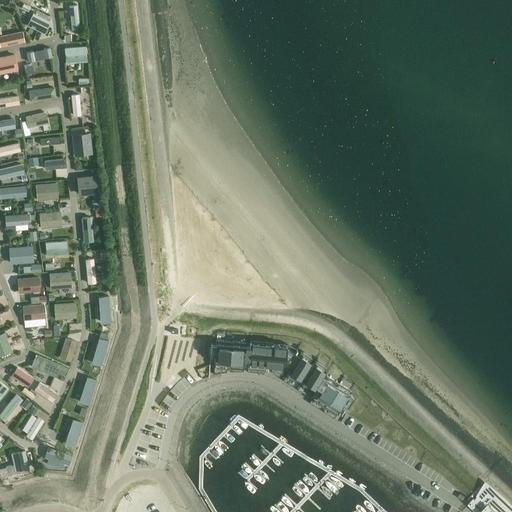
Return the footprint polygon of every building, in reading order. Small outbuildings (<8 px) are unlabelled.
[(71,29),(79,28),(77,4),(69,5),(71,29)] [(44,33),(50,21),(34,13),(28,25),(44,33)] [(0,44),(0,46),(24,41),(22,32),(0,36),(0,44)] [(86,60),(85,46),(65,49),(66,62),(86,60)] [(26,53),(28,62),(52,57),(50,48),(26,53)] [(0,57),(0,72),(17,69),(14,55),(0,57)] [(31,99),(55,96),(53,87),(29,91),(31,99)] [(71,95),(73,115),(81,114),(79,94),(71,95)] [(0,106),(19,104),(17,96),(0,98),(0,106)] [(27,121),(21,122),(24,136),(30,135),(29,127),(42,125),(41,119),(46,118),(45,113),(26,117),(27,121)] [(15,127),(13,119),(0,120),(0,134),(1,133),(0,130),(15,127)] [(89,149),(88,134),(73,136),(75,150),(89,149)] [(60,136),(40,138),(41,145),(60,143),(60,136)] [(0,154),(20,150),(18,143),(0,146),(0,154)] [(45,161),(46,169),(64,167),(63,159),(45,161)] [(21,164),(0,168),(0,178),(23,173),(21,164)] [(97,176),(78,178),(79,194),(99,192),(97,176)] [(57,198),(56,183),(36,185),(37,200),(57,198)] [(0,188),(0,197),(2,198),(6,198),(7,196),(25,195),(25,187),(0,188)] [(100,200),(92,201),(93,208),(101,207),(100,200)] [(41,228),(61,226),(60,211),(39,213),(41,228)] [(28,213),(5,216),(6,224),(7,224),(8,229),(16,228),(16,225),(29,223),(28,213)] [(92,241),(90,217),(82,218),(84,242),(92,241)] [(35,225),(27,226),(29,234),(36,232),(35,225)] [(46,255),(67,254),(66,241),(45,242),(46,255)] [(9,248),(10,263),(32,261),(31,246),(9,248)] [(104,273),(95,274),(93,259),(85,259),(88,283),(96,282),(95,281),(105,280),(104,273)] [(51,289),(71,287),(70,272),(50,274),(51,289)] [(17,276),(7,275),(6,285),(16,285),(17,276)] [(19,292),(40,290),(38,277),(17,279),(19,292)] [(111,321),(108,296),(99,297),(100,311),(101,311),(102,322),(111,321)] [(55,319),(76,317),(74,302),(54,304),(55,319)] [(23,306),(24,319),(45,318),(44,304),(23,306)] [(96,351),(92,362),(101,365),(108,341),(106,340),(108,334),(100,332),(95,351),(96,351)] [(0,355),(12,351),(5,333),(0,334),(0,355)] [(63,359),(71,361),(77,341),(69,339),(63,359)] [(211,346),(210,354),(215,355),(214,357),(214,363),(213,374),(227,372),(227,367),(230,367),(230,372),(243,372),(244,365),(244,359),(245,356),(249,356),(249,345),(245,345),(245,342),(216,340),(215,344),(213,344),(211,344),(211,345),(211,346)] [(248,366),(247,372),(250,373),(264,374),(264,372),(265,368),(268,368),(271,368),(271,371),(271,372),(279,377),(281,373),(284,370),(287,364),(288,362),(295,352),(297,349),(296,349),(294,352),(286,347),(287,345),(250,342),(249,345),(249,356),(248,360),(248,362),(248,366)] [(287,372),(282,380),(293,387),(295,383),(299,386),(297,389),(308,396),(310,392),(314,386),(315,384),(321,375),(326,367),(315,360),(313,364),(309,362),(311,358),(300,351),(298,355),(295,352),(288,362),(292,365),(291,367),(287,372)] [(63,365),(37,353),(32,364),(57,376),(59,372),(65,375),(68,368),(62,365),(63,365)] [(28,386),(33,378),(17,367),(11,375),(28,386)] [(314,394),(309,402),(320,409),(323,404),(326,406),(323,411),(334,418),(337,413),(340,408),(343,403),(347,406),(353,397),(349,395),(351,391),(326,375),(325,377),(321,375),(315,384),(319,387),(317,389),(314,394)] [(80,401),(88,404),(96,380),(87,377),(83,390),(80,401)] [(52,402),(57,394),(39,383),(34,390),(52,402)] [(0,414),(0,415),(5,420),(22,400),(16,395),(0,414)] [(25,435),(32,439),(43,421),(37,417),(25,435)] [(74,446),(82,422),(73,419),(70,430),(69,430),(65,443),(74,446)] [(61,453),(47,448),(45,456),(48,457),(64,462),(68,464),(71,456),(64,454),(65,453),(62,452),(61,453)] [(13,463),(0,466),(0,470),(3,474),(15,471),(29,468),(25,451),(11,454),(13,463)] [(477,511),(511,511),(511,508),(503,498),(484,484),(475,499),(474,498),(469,504),(477,511)]
